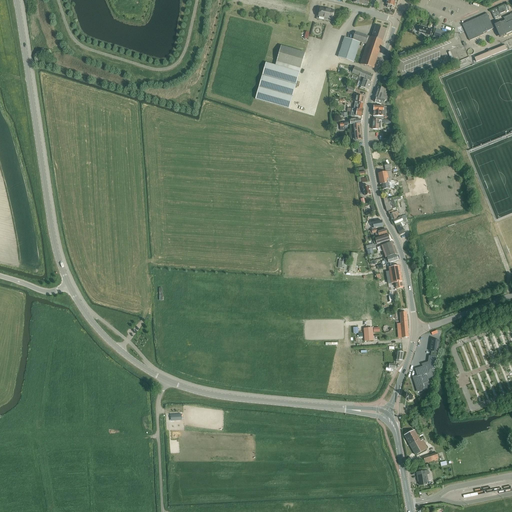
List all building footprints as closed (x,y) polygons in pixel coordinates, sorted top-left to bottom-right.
[(391,9),(392,6),(394,7),(395,4),(396,0),(387,0),(386,4),(388,5),(387,8),(391,9)] [(506,6),(506,5),(498,8),(500,14),(508,10),(508,11),(511,10),(508,5),(506,6)] [(319,17),(332,20),(334,11),(320,8),(319,17)] [(497,9),(491,12),(492,14),(495,20),(501,17),(497,9)] [(487,14),(470,21),(466,23),(462,25),(469,41),(484,35),(483,33),(493,29),(487,14)] [(511,14),(503,18),(505,21),(495,25),(501,37),(511,31),(511,14)] [(430,35),(431,31),(427,30),(428,28),(420,26),(418,31),(422,33),(426,35),(426,34),(430,35)] [(368,42),(361,65),(374,69),(386,30),(375,27),(372,38),(355,32),(353,40),(366,44),(367,42),(368,42)] [(436,30),(434,37),(435,38),(439,39),(443,37),(444,32),(436,30)] [(354,62),(360,43),(344,38),(338,57),(354,62)] [(472,59),(474,64),(509,50),(507,45),(472,59)] [(281,46),(277,62),(301,69),(305,53),(281,46)] [(467,52),(456,57),(458,61),(469,57),(467,52)] [(255,99),(289,109),(299,73),(266,63),(255,99)] [(371,81),(373,75),(362,71),(362,70),(355,67),(352,73),(371,81)] [(359,78),(358,81),(362,83),(360,87),(366,89),(368,90),(371,83),(370,82),(359,78)] [(386,97),(387,92),(385,92),(386,89),(378,87),(375,98),(376,98),(375,103),(383,106),(385,101),(386,101),(387,97),(386,97)] [(354,106),(362,108),(363,104),(364,97),(356,96),(355,102),(354,106)] [(346,112),(350,113),(349,116),(358,118),(358,117),(361,117),(362,110),(362,108),(354,106),(354,110),(351,109),(347,108),(346,112)] [(374,107),(373,117),(373,118),(384,119),(389,119),(389,117),(386,116),(386,108),(383,108),(383,107),(374,107)] [(347,125),(361,124),(361,120),(355,120),(355,119),(348,120),(348,123),(340,124),(340,127),(347,127),(347,125)] [(391,120),(388,120),(384,120),(384,121),(373,120),(372,130),(381,130),(381,123),(384,124),(388,124),(391,124),(391,120)] [(360,125),(353,125),(349,126),(350,129),(354,129),(355,136),(353,137),(354,143),(359,142),(359,140),(361,140),(360,125)] [(391,171),(378,174),(380,185),(381,185),(382,190),(390,189),(394,188),(393,181),(392,181),(391,179),(393,179),(391,171)] [(393,201),(401,199),(402,199),(404,198),(404,196),(405,196),(404,193),(403,193),(403,194),(400,194),(400,197),(393,198),(387,200),(387,198),(383,199),(384,203),(387,212),(388,211),(389,216),(391,218),(398,215),(398,214),(399,214),(398,212),(394,214),(392,210),(396,208),(393,201)] [(373,204),(370,205),(370,204),(368,204),(364,206),(365,207),(370,206),(372,212),(375,211),(373,204)] [(398,215),(391,218),(392,221),(393,221),(395,226),(400,236),(404,234),(405,233),(402,227),(403,226),(402,224),(403,223),(405,223),(406,222),(405,219),(406,218),(406,215),(404,216),(401,217),(400,218),(398,215)] [(368,226),(369,229),(370,231),(369,231),(377,230),(376,228),(383,227),(382,221),(372,223),(372,222),(368,223),(368,226)] [(376,238),(379,237),(387,234),(385,229),(377,232),(377,230),(369,231),(370,234),(372,234),(375,233),(376,238)] [(375,239),(377,245),(390,241),(388,235),(375,239)] [(381,252),(385,251),(387,257),(395,255),(391,243),(383,246),(381,247),(380,248),(381,252)] [(348,271),(355,272),(358,254),(351,253),(348,271)] [(387,258),(384,260),(385,264),(389,263),(398,260),(396,255),(387,258)] [(346,269),(347,259),(339,258),(338,268),(346,269)] [(391,284),(392,284),(395,283),(396,289),(403,288),(399,266),(389,268),(391,284)] [(398,324),(397,324),(398,338),(402,338),(408,338),(406,313),(400,313),(401,324),(398,324)] [(365,342),(374,341),(373,328),(364,329),(365,342)] [(414,378),(413,379),(417,392),(430,388),(428,379),(434,377),(437,358),(437,357),(438,353),(440,341),(432,340),(430,352),(431,352),(430,357),(429,356),(428,363),(422,365),(423,367),(416,369),(416,371),(417,377),(414,378)] [(415,456),(427,449),(423,440),(422,438),(419,440),(414,431),(404,436),(415,456)] [(439,459),(437,453),(423,457),(425,463),(439,459)] [(419,480),(420,486),(427,484),(426,475),(428,474),(428,471),(416,473),(418,480),(419,480)]
